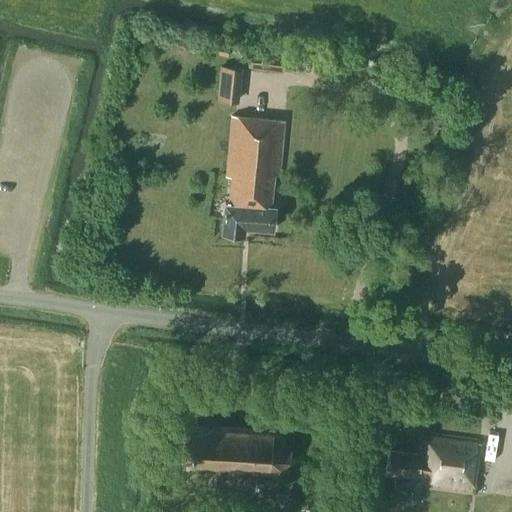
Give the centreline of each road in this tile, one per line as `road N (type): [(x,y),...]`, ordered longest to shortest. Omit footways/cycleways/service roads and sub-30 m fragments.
road 1 (unclassified): [(511,370),(0,296)]
road 2 (track): [(355,329),(400,155),(398,127),(379,98),(342,89)]
